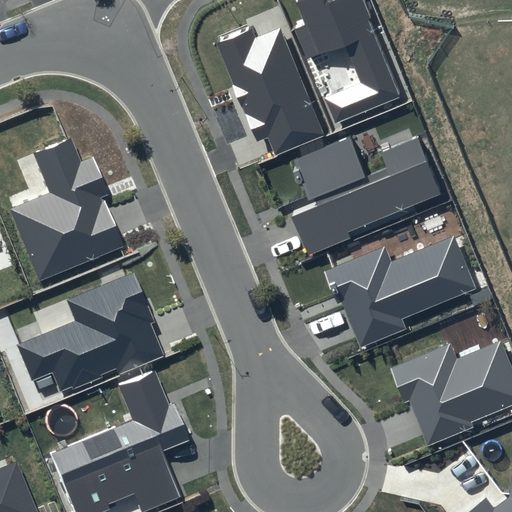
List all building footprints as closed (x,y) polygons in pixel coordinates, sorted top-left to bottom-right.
[(404,95),(363,0),(294,0),(305,25),(296,29),(308,58),(345,42),(362,83),(325,99),(336,123),(404,95)] [(252,26),(215,41),(256,141),(268,136),(274,150),(322,130),(280,29),(257,38),(252,26)] [(72,136),(32,153),(49,192),(10,209),(41,281),(124,246),(103,196),(108,193),(93,156),(82,160),(72,136)] [(418,138),(382,153),(388,168),(366,177),(349,137),(295,160),(313,204),(291,214),(308,256),(350,238),(348,232),(441,193),(418,138)] [(453,235),(391,261),(385,246),(328,270),(361,348),(406,328),(402,319),(475,288),(453,235)] [(76,321),(18,345),(32,380),(52,371),(61,391),(116,368),(118,374),(163,355),(150,323),(154,321),(133,272),(67,300),(76,321)] [(451,344),(391,369),(405,403),(408,401),(427,446),(473,427),(471,422),(511,405),(511,368),(500,341),(457,359),(451,344)] [(133,421),(52,454),(76,511),(105,511),(112,509),(110,504),(134,494),(141,511),(144,511),(181,497),(161,450),(188,440),(173,405),(168,407),(153,370),(118,385),(133,421)] [(0,511),(37,511),(16,461),(0,468),(0,511)] [(485,498),(466,511),(511,511),(511,479),(509,497),(494,508),(485,498)]
